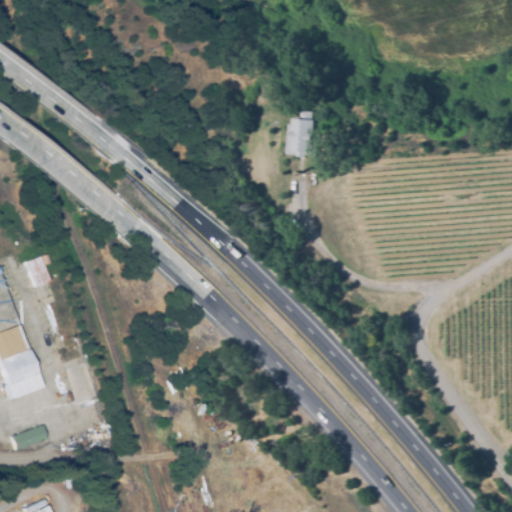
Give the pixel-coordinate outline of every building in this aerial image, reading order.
[(305,159),(297,158),(297,156),(286,155),(289,125),(293,125),(293,119),(299,119),(300,111),(313,112),(312,120),(314,120),(313,143),(317,143),(316,157),(305,156),(305,159)] [(42,266),(39,257),(45,255),(48,264),(42,266)] [(32,287),(23,262),(38,257),(47,282),(32,287)] [(0,374),(0,282),(40,385),(9,397),(0,374)] [(65,369),(84,362),(94,392),(75,399),(65,369)] [(14,451),(8,438),(39,426),(44,439),(14,451)]
